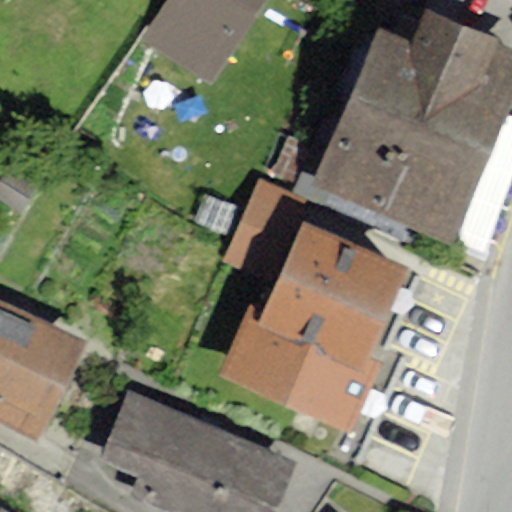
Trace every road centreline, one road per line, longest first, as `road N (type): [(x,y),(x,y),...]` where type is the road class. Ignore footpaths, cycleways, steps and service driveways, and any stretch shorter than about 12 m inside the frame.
road 1 (residential): [(511,327),(484,511)]
road 2 (unknown): [(105,511),(0,447)]
